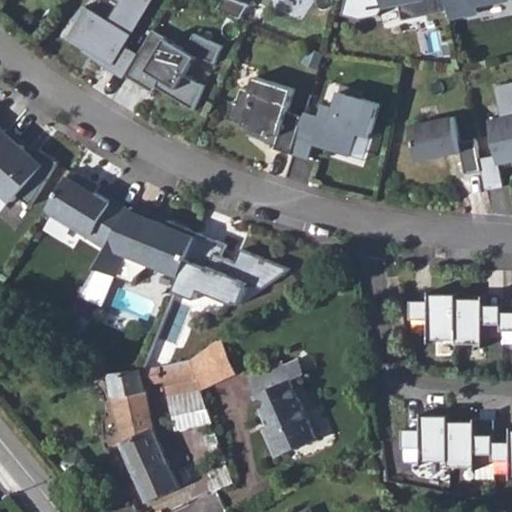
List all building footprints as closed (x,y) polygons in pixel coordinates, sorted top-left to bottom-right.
[(110,20),(84,5),(74,19),(79,22),(70,37),(96,53),(93,57),(125,77),(126,75),(139,54),(125,46),(152,0),(121,0),(122,0),(110,20)] [(450,10),(447,0),(383,0),(385,7),(400,3),(404,20),(450,10)] [(500,0),(447,0),(450,10),(451,17),(478,12),(477,5),(500,0)] [(154,29),(139,54),(126,75),(155,93),(156,91),(152,89),(155,84),(192,107),(206,85),(188,73),(203,54),(219,64),(228,48),(198,29),(186,48),(154,29)] [(279,135),(275,148),(292,153),(304,116),(288,111),(296,88),(256,76),(252,89),(242,86),(237,101),(233,100),(227,117),(251,125),(250,130),(268,136),(270,132),(279,135)] [(497,156),(480,159),(485,179),(487,190),(504,186),(499,163),(511,160),(511,83),(496,87),(503,118),(489,121),(497,156)] [(304,116),(292,153),(309,158),(314,143),(351,155),(358,133),(370,137),(381,104),(362,98),(364,92),(344,85),(336,108),(324,104),(320,117),(305,112),(304,116)] [(413,134),(420,170),(464,161),(468,183),(485,179),(480,159),(478,147),(462,150),(457,125),(413,134)] [(18,194),(31,206),(59,162),(41,150),(34,156),(21,145),(23,142),(8,130),(7,132),(0,139),(0,190),(12,201),(18,194)] [(108,247),(131,209),(114,199),(112,202),(96,192),(100,186),(72,169),(47,210),(108,247)] [(184,267),(199,232),(133,205),(131,209),(108,247),(97,266),(136,282),(140,271),(166,260),(184,267)] [(264,289),(292,269),(242,249),(237,261),(223,256),(228,244),(199,232),(184,267),(176,289),(198,298),(203,287),(242,304),(251,283),(264,289)] [(434,300),(418,300),(418,331),(434,331),(434,338),(462,338),(462,298),(462,293),(434,293),(434,300)] [(489,298),(462,298),(462,338),(462,343),(489,343),(489,336),(506,336),(506,305),(506,304),(489,304),(489,298)] [(224,341),(206,354),(193,357),(203,386),(204,386),(237,371),(224,341)] [(172,394),(203,386),(193,357),(174,363),(165,364),(169,381),(172,394)] [(251,380),(271,425),(306,413),(292,380),(307,374),(301,358),(251,380)] [(165,364),(143,368),(111,372),(114,394),(107,395),(109,404),(115,403),(126,438),(122,440),(134,469),(169,458),(156,428),(146,385),(169,381),(165,364)] [(264,427),(275,455),(316,438),(306,413),(271,425),(264,427)] [(427,420),(411,420),(411,452),(427,451),(427,458),(455,458),(455,419),(455,414),(427,414),(427,420)] [(482,419),(455,419),(455,458),(455,464),(482,464),(482,457),(499,457),(499,434),(499,426),(482,426),(482,419)] [(511,434),(499,434),(499,457),(499,465),(511,465),(511,434)] [(91,462),(80,448),(66,460),(76,474),(91,462)] [(134,469),(148,500),(181,486),(169,458),(134,469)]
